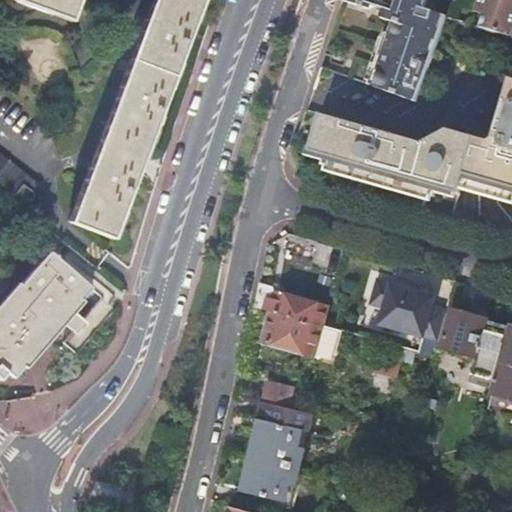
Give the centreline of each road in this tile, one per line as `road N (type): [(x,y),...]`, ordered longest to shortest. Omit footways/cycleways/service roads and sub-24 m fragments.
road 1 (secondary): [(255,0),(138,362),(61,470),(45,510)]
road 2 (residential): [(253,195),(186,511)]
road 3 (residential): [(253,195),(511,267)]
road 4 (residential): [(315,0),(253,195)]
